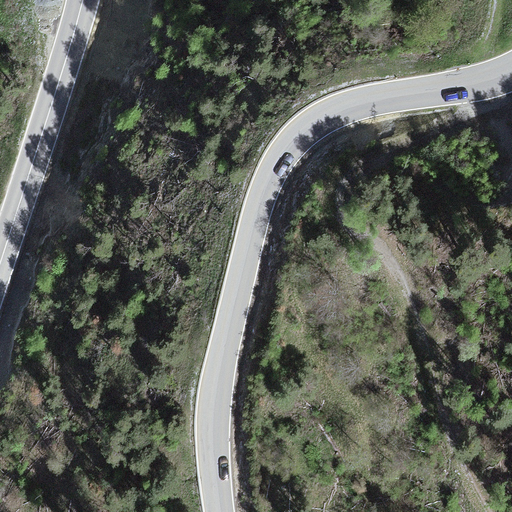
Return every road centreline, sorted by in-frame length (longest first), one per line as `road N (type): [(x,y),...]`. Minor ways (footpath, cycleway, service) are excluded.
road 1 (tertiary): [(511,71),(358,102),(300,134),(280,160),(240,274),(214,401),(220,511)]
road 2 (tertiary): [(0,270),(84,0)]
